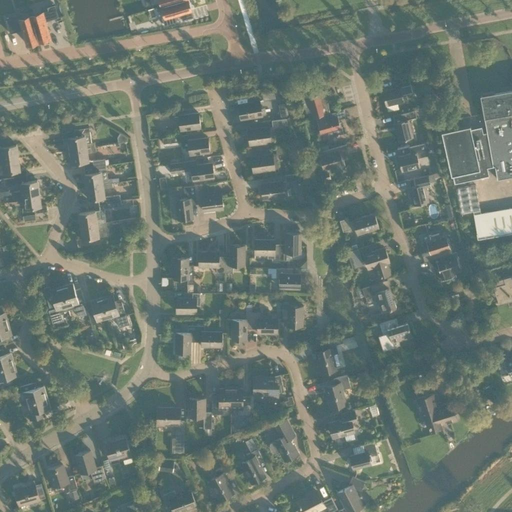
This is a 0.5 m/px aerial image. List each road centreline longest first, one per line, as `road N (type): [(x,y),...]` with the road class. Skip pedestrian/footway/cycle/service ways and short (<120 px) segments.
road 1 (residential): [(230,511),(314,459),(288,359),(266,351),(175,377),(143,370)]
road 2 (residential): [(229,26),(0,65)]
road 3 (residential): [(511,332),(468,342),(429,316),(384,187)]
road 4 (residential): [(88,418),(61,379),(27,352),(28,313),(16,272)]
road 5 (tertiary): [(350,45),(511,13)]
road 6 (unclassified): [(152,238),(132,82)]
road 7 (residential): [(384,187),(350,45)]
road 8 (residential): [(245,216),(305,214),(384,187)]
road 9 (residential): [(46,262),(70,188),(31,142)]
road 10 (tertiary): [(0,106),(132,82)]
road 11 (residential): [(245,216),(212,89)]
